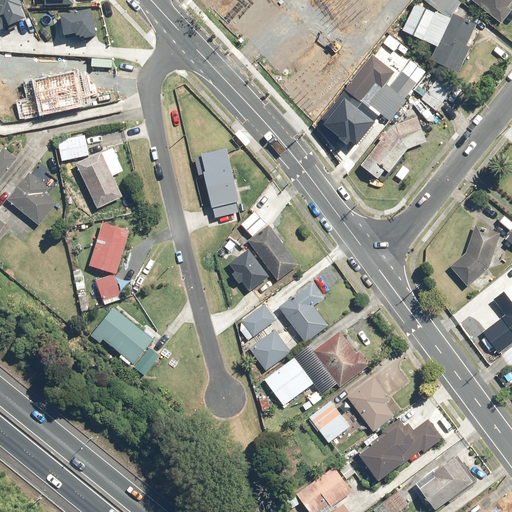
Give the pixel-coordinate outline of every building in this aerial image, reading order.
[(23,0),(0,0),(0,25),(0,26),(10,23),(11,26),(19,23),(17,17),(29,13),(23,0)] [(201,0),(212,12),(225,0),(201,0)] [(266,0),(248,0),(226,23),(278,74),(310,42),(293,25),(285,33),(268,16),(275,9),(266,0)] [(360,0),(332,0),(346,24),(367,11),(360,0)] [(453,0),(431,0),(429,3),(445,14),(455,1),(453,0)] [(511,0),(473,0),(503,23),(511,11),(511,9),(509,7),(511,2),(511,0)] [(93,10),(62,16),(66,33),(78,30),(79,33),(83,33),(83,36),(98,33),(93,10)] [(455,12),(432,58),(461,72),(483,26),(455,12)] [(398,42),(391,37),(379,53),(386,59),(398,42)] [(366,53),(359,47),(349,58),(356,64),(366,53)] [(352,141),(357,145),(383,114),(370,104),(398,70),(375,52),(319,121),(349,145),(352,141)] [(322,53),(286,89),(309,111),(350,70),(340,60),(333,64),(322,53)] [(428,73),(411,60),(390,88),(407,101),(428,73)] [(22,84),(28,115),(91,104),(85,72),(22,84)] [(457,88),(441,76),(423,100),(439,111),(457,88)] [(384,182),(410,148),(428,141),(419,117),(393,127),(363,166),(384,182)] [(59,142),(62,159),(92,154),(89,136),(59,142)] [(0,185),(21,160),(4,147),(0,151),(0,185)] [(203,155),(214,206),(240,201),(230,149),(203,155)] [(105,151),(77,164),(97,208),(125,195),(105,151)] [(27,171),(6,200),(40,224),(57,199),(45,191),(49,186),(27,171)] [(242,223),(251,236),(267,225),(258,212),(242,223)] [(133,232),(105,222),(89,267),(118,276),(133,232)] [(272,224),(249,243),(279,279),(301,261),(272,224)] [(490,267),(502,232),(476,224),(466,255),(451,267),(468,286),(490,267)] [(94,226),(77,230),(80,241),(97,236),(94,226)] [(248,250),(229,263),(249,290),(268,277),(248,250)] [(10,268),(17,276),(28,265),(21,257),(10,268)] [(105,303),(123,295),(116,278),(98,285),(105,303)] [(314,281),(281,302),(307,341),(329,327),(314,304),(325,297),(314,281)] [(485,332),(501,352),(511,344),(511,286),(497,298),(509,314),(485,332)] [(277,319),(264,304),(243,321),(256,336),(277,319)] [(153,338),(112,309),(94,333),(135,363),(153,338)] [(341,388),(370,365),(341,329),(312,353),(341,388)] [(292,352),(279,330),(252,346),(265,368),(292,352)] [(151,351),(138,370),(147,376),(160,357),(151,351)] [(314,382),(295,358),(266,381),(285,405),(314,382)] [(378,375),(350,393),(373,429),(394,415),(386,404),(393,399),(378,375)] [(333,401),(311,418),(329,440),(351,423),(333,401)] [(358,447),(377,478),(442,438),(427,415),(409,426),(404,419),(358,447)] [(420,484),(439,508),(475,481),(456,457),(420,484)] [(315,511),(351,489),(336,467),(299,491),(311,511),(315,511)] [(397,511),(409,505),(399,491),(380,503),(386,511),(397,511)] [(352,511),(347,503),(333,511),(352,511)]
